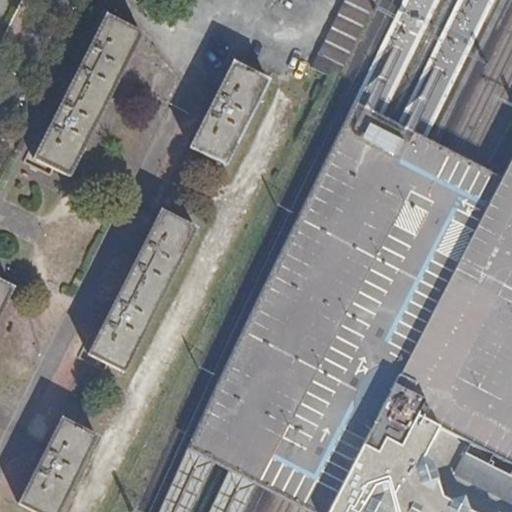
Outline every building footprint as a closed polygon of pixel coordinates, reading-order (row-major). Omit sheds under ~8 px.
[(329,77),(332,70),(342,76),(378,0),(347,0),(314,69),(329,77)] [(71,177),(143,35),(107,17),(56,118),(35,159),(71,177)] [(227,166),(270,82),(234,64),(192,148),(227,166)] [(352,106),(183,451),(208,463),(219,469),(223,471),(250,485),(263,491),(287,503),(303,511),(304,511),(331,511),(386,407),(501,182),(470,167),(455,159),(431,147),(424,143),(395,128),(388,124),(380,121),(352,106)] [(331,511),(511,511),(511,160),(501,182),(386,407),(331,511)] [(125,373),(197,230),(162,212),(90,355),(125,373)] [(0,316),(14,288),(0,281),(0,316)] [(36,511),(61,511),(98,438),(63,420),(21,504),(36,511)] [(183,451),(155,511),(185,511),(208,463),(183,451)] [(236,511),(250,485),(223,471),(204,511),(236,511)]
